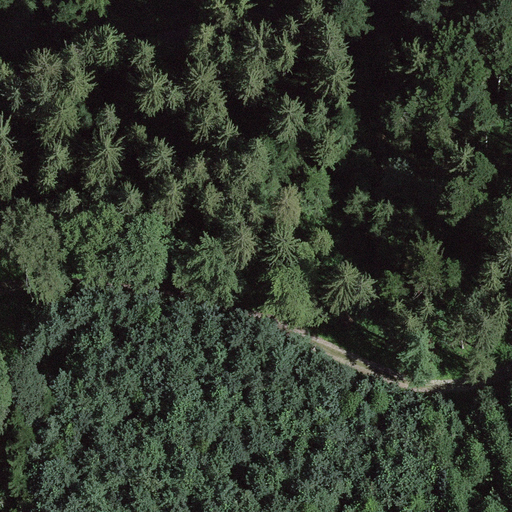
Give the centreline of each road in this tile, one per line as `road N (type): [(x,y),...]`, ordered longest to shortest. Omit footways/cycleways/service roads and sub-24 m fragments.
road 1 (track): [(0,294),(164,300),(271,325),(406,384),(473,382),(511,368)]
road 2 (track): [(329,0),(80,56)]
